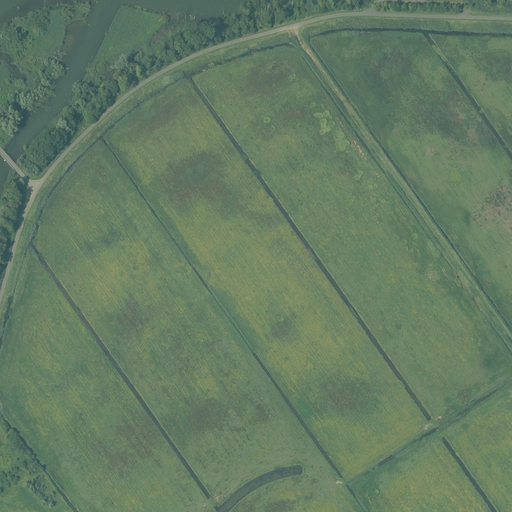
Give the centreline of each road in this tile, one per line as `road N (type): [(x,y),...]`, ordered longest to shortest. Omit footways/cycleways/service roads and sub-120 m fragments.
road 1 (unclassified): [(36,187),(122,98),(225,44),(353,13),(511,19)]
road 2 (track): [(511,341),(293,26)]
